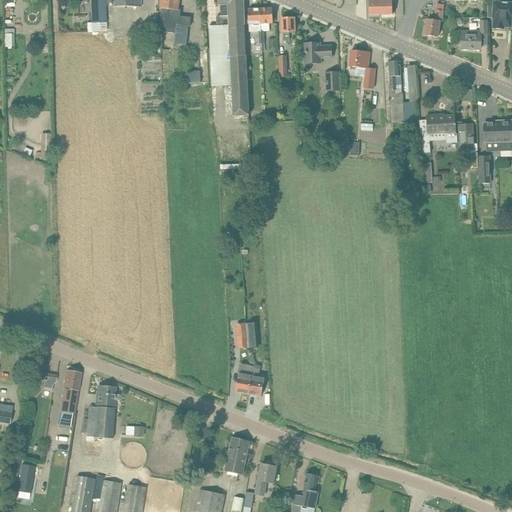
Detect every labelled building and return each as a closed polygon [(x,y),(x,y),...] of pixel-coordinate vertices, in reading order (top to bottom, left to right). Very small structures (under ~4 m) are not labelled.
[(90,0),(90,13),(77,14),(78,32),(88,32),(106,31),(105,0),(90,0)] [(187,26),(190,26),(191,18),(180,17),(181,10),(178,10),(179,0),(160,0),(160,9),(161,9),(160,27),(163,27),(162,32),(165,32),(164,42),(175,43),(175,41),(186,42),(187,26)] [(217,26),(209,27),(212,86),(212,87),(232,86),(233,114),(233,116),(249,116),(246,55),(246,56),(243,10),(244,10),(243,1),(243,0),(219,0),(219,5),(220,5),(221,16),(216,16),(217,26)] [(368,0),(369,15),(381,15),(380,1),(380,0),(368,0)] [(381,15),(392,14),(392,0),(380,0),(380,1),(381,15)] [(493,29),(504,29),(504,27),(511,27),(511,19),(511,0),(503,0),(503,4),(495,3),(495,0),(487,0),(488,18),(494,18),(493,29)] [(427,19),(426,26),(425,36),(438,38),(440,22),(442,22),(444,5),(437,4),(434,20),(427,19)] [(260,9),(261,24),(273,23),(273,18),(272,8),(260,9)] [(261,24),(260,9),(248,9),(249,24),(261,24)] [(295,33),(295,28),(294,18),(281,18),(282,34),(283,34),(283,42),(289,41),(289,33),(295,33)] [(461,39),(461,49),(481,49),(481,39),(481,36),(481,34),(480,32),(462,31),(462,35),(461,39)] [(14,39),(4,39),(5,47),(14,47),(14,39)] [(114,42),(116,102),(138,101),(136,41),(114,42)] [(320,43),(315,44),(303,44),(304,64),(321,63),(321,59),(332,58),(331,46),(320,46),(320,43)] [(349,67),(366,69),(364,88),(373,89),(375,69),(368,68),(370,53),(365,53),(365,52),(351,51),(349,67)] [(400,61),(389,62),(389,72),(393,123),(394,138),(404,138),(404,128),(415,128),(415,123),(414,102),(414,98),(418,98),(416,75),(415,65),(413,66),(407,68),(409,93),(402,94),(400,61)] [(189,80),(200,79),(199,72),(188,72),(189,80)] [(338,72),(324,73),(325,91),(339,90),(338,72)] [(437,115),(427,116),(427,126),(428,134),(447,133),(447,143),(457,142),(457,143),(458,143),(457,133),(455,133),(455,125),(456,125),(456,123),(455,123),(454,115),(437,116),(437,115)] [(502,123),(484,124),(484,134),(485,143),(500,142),(501,149),(510,149),(511,149),(511,133),(511,129),(511,126),(511,127),(511,121),(502,121),(502,123)] [(465,122),(459,123),(460,125),(459,125),(460,151),(474,151),(473,134),(473,124),(466,124),(465,122)] [(41,133),(42,157),(53,157),(52,133),(41,133)] [(422,154),(430,153),(429,136),(421,137),(422,154)] [(486,157),(477,157),(478,184),(489,184),(488,157),(486,157)] [(423,163),(424,183),(433,183),(431,162),(423,163)] [(246,323),(236,324),(237,340),(247,340),(246,323)] [(256,323),(247,324),(248,342),(258,341),(256,323)] [(230,367),(238,366),(237,351),(230,352),(230,367)] [(67,370),(65,380),(63,389),(60,412),(58,428),(69,430),(72,414),(73,414),(77,392),(78,392),(81,373),(67,370)] [(249,393),(251,378),(247,377),(248,374),(239,373),(236,391),(249,393)] [(251,378),(249,393),(261,396),(265,377),(256,376),(256,378),(251,378)] [(114,408),(116,387),(98,386),(96,407),(114,408)] [(0,405),(0,422),(9,425),(12,408),(0,405)] [(89,406),(87,437),(112,439),(114,408),(96,407),(89,406)] [(133,436),(143,437),(143,427),(134,426),(133,436)] [(232,438),(229,447),(225,471),(243,474),(248,452),(250,442),(232,438)] [(261,464),(259,474),(255,493),(264,495),(266,481),(274,482),(275,477),(277,467),(261,464)] [(23,466),(19,491),(31,493),(36,468),(23,466)] [(295,495),(293,504),(315,509),(316,502),(318,492),(315,492),(318,476),(306,474),(302,496),(295,495)] [(88,511),(94,479),(77,476),(70,511),(88,511)] [(114,511),(120,484),(103,481),(97,511),(114,511)] [(140,511),(144,488),(128,485),(123,511),(140,511)] [(200,490),(195,511),(220,511),(224,495),(200,490)] [(246,492),(244,507),(242,511),(249,511),(250,506),(251,506),(253,493),(246,492)] [(230,511),(240,511),(244,499),(234,497),(230,511)]
